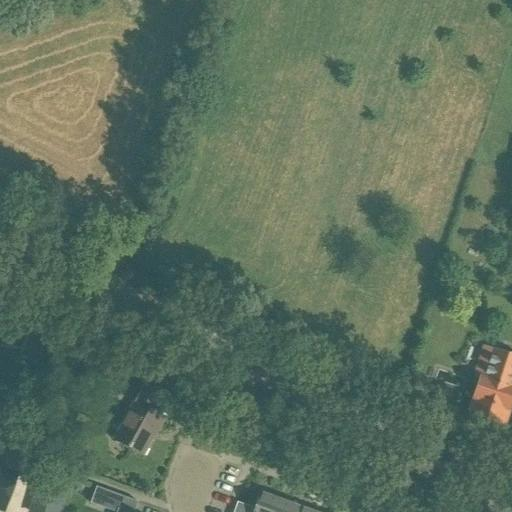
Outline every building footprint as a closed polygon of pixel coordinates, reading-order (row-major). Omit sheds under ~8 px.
[(53,330),(36,323),(29,339),(46,346),(52,332),(53,330)] [(511,357),(494,351),(484,380),(481,379),(475,398),(476,398),(470,414),(504,425),(511,402),(511,357)] [(95,386),(106,391),(107,388),(114,371),(103,367),(95,386)] [(125,398),(134,403),(145,409),(151,399),(130,388),(125,398)] [(145,409),(134,403),(114,440),(142,456),(162,418),(145,409)] [(0,508),(3,510),(15,476),(2,471),(3,468),(0,467),(0,508)] [(65,499),(69,484),(42,477),(38,491),(65,499)] [(116,511),(132,511),(137,501),(97,487),(91,503),(116,511)] [(276,511),(281,500),(260,492),(253,511),(276,511)] [(299,511),(302,507),(281,500),(276,511),(299,511)]
